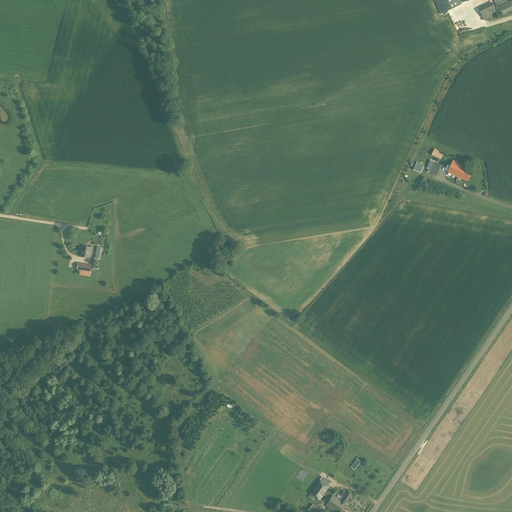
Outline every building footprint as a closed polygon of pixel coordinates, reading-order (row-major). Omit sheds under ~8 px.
[(433,0),(440,14),(462,4),(459,0),(433,0)] [(493,0),(502,17),(511,12),(511,0),(508,2),(506,0),(493,0)] [(484,21),(498,14),(493,3),(479,9),(484,21)] [(424,159),(428,150),(423,148),(419,157),(424,159)] [(431,155),(440,159),(443,154),(438,152),(439,150),(434,148),(431,155)] [(428,170),(430,171),(429,173),(437,176),(442,165),(430,160),(428,165),(430,166),(429,168),(428,170)] [(473,171),(467,169),(468,168),(466,168),(467,167),(453,160),(447,172),(462,180),(462,179),(463,178),(468,181),(473,171)] [(91,247),(81,245),(79,256),(89,258),(91,247)] [(89,276),(91,265),(78,263),(76,269),(80,270),(79,275),(89,276)] [(354,470),(361,461),(357,458),(350,467),(354,470)] [(322,476),(311,493),(308,497),(311,499),(314,495),(320,500),(330,486),(329,486),(331,482),(322,476)] [(333,495),(329,501),(342,509),(352,494),(348,491),(341,501),(333,495)] [(346,511),(342,509),(329,501),(326,506),(334,511),(346,511)]
